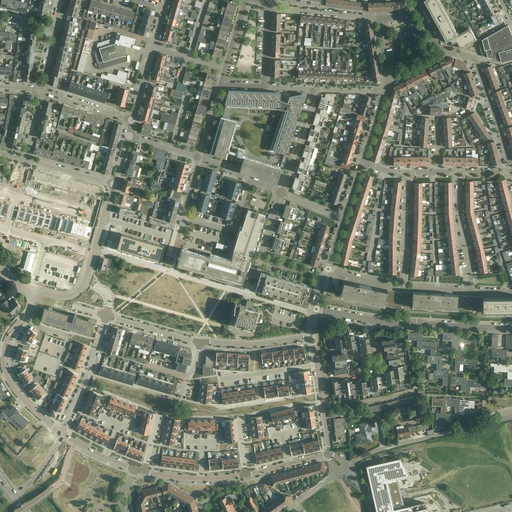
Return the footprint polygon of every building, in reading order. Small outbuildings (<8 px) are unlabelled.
[(15,0),(13,0),(8,0),(7,8),(13,10),(15,0)] [(21,2),(15,0),(13,10),(19,11),(21,2)] [(184,3),(182,3),(174,0),(172,6),(187,10),(188,10),(189,7),(185,6),(183,6),(184,3)] [(386,2),(385,2),(378,2),(367,3),(368,11),(379,11),(392,10),(391,2),(391,0),(387,0),(386,1),(386,2)] [(471,29),(465,33),(458,37),(437,0),(427,0),(425,2),(426,4),(427,4),(431,10),(430,11),(433,16),(434,15),(440,26),(439,27),(441,32),(443,31),(446,38),(445,39),(447,41),(450,39),(453,44),(458,41),(461,47),(462,46),(463,48),(467,45),(467,44),(474,40),(474,41),(477,40),(471,29)] [(490,4),(488,0),(486,0),(480,3),(477,5),(480,10),(483,8),(490,4)] [(27,3),(21,2),(19,11),(25,12),(27,3)] [(236,5),(228,2),(225,11),(233,13),(236,5)] [(493,9),(490,4),(483,8),(485,13),(493,9)] [(187,10),(172,6),(170,12),(179,14),(181,15),(182,12),(186,13),(187,10)] [(47,10),(31,7),(30,9),(38,11),(37,15),(46,17),(47,13),(46,13),(47,10)] [(495,13),(493,9),(485,13),(488,17),(495,13)] [(233,13),(225,11),(223,20),(231,22),(233,13)] [(498,11),(495,13),(488,17),(488,18),(491,16),(493,21),(501,16),(498,11)] [(179,14),(170,12),(169,18),(181,21),(186,23),(186,20),(181,19),(182,18),(178,17),(179,14)] [(504,21),(501,16),(493,21),(496,25),(504,21)] [(181,21),(169,18),(167,24),(175,26),(176,23),(180,24),(181,21)] [(67,20),(66,20),(65,23),(63,22),(63,25),(75,27),(77,28),(78,23),(76,22),(67,20)] [(231,22),(223,20),(220,28),(228,31),(231,22)] [(97,23),(90,21),(88,29),(95,30),(97,23)] [(181,28),(175,26),(167,24),(165,30),(174,32),(174,29),(179,30),(180,28),(181,29),(181,28)] [(75,27),(63,25),(62,27),(64,27),(64,30),(72,32),(74,33),(75,27)] [(511,34),(508,25),(484,39),(488,57),(501,61),(502,61),(501,61),(511,58),(511,34)] [(228,31),(220,28),(218,37),(226,39),(228,31)] [(174,32),(165,30),(164,35),(176,39),(179,40),(180,37),(174,35),(175,32),(174,32)] [(17,34),(11,33),(7,49),(10,49),(11,44),(12,41),(15,41),(15,39),(17,34)] [(130,37),(121,34),(117,33),(116,39),(115,44),(118,43),(123,42),(131,44),(133,44),(134,44),(135,41),(134,40),(134,38),(130,37)] [(176,39),(164,35),(163,40),(163,41),(175,44),(176,43),(177,42),(176,41),(176,39)] [(226,39),(218,37),(215,46),(223,48),(226,39)] [(70,42),(61,40),(61,43),(59,42),(58,45),(72,48),(73,48),(73,46),(69,45),(70,42)] [(118,43),(115,44),(112,44),(109,45),(106,46),(102,47),(99,48),(97,44),(95,55),(100,53),(101,56),(102,59),(103,62),(106,61),(109,60),(112,59),(115,58),(118,57),(121,56),(124,55),(126,61),(126,46),(131,47),(131,44),(123,42),(118,43)] [(223,48),(215,46),(213,55),(221,57),(223,48)] [(173,56),(160,53),(159,53),(158,58),(170,61),(170,59),(172,59),(173,56)] [(69,58),(56,55),(55,57),(57,57),(56,60),(65,62),(68,63),(69,58)] [(171,62),(170,61),(158,58),(156,64),(164,66),(165,63),(170,65),(171,62)] [(137,67),(138,59),(135,59),(134,66),(130,66),(130,69),(134,70),(135,67),(137,67)] [(33,63),(18,61),(17,64),(23,65),(23,64),(26,65),(25,68),(32,69),(33,63)] [(445,61),(444,61),(441,62),(439,63),(441,68),(443,70),(445,69),(450,78),(453,76),(450,71),(452,70),(453,66),(451,65),(448,67),(445,61)] [(466,63),(461,61),(459,68),(461,69),(462,71),(464,70),(465,71),(467,70),(465,66),(466,63)] [(164,66),(156,64),(154,70),(162,72),(168,73),(169,70),(163,69),(164,66)] [(442,71),(438,64),(433,67),(439,78),(439,79),(442,77),(439,72),(442,71)] [(439,78),(433,67),(428,69),(431,76),(434,75),(436,80),(439,78)] [(162,72),(154,70),(153,75),(170,80),(171,77),(162,75),(162,72)] [(429,77),(425,70),(420,73),(425,83),(426,83),(426,85),(427,85),(428,87),(430,85),(426,78),(429,77)] [(496,77),(494,71),(487,73),(489,79),(496,77)] [(472,77),(470,72),(463,74),(464,77),(460,78),(461,81),(465,79),(472,77)] [(14,73),(13,77),(13,82),(16,82),(17,79),(17,76),(24,77),(24,80),(31,81),(31,75),(18,73),(14,73)] [(215,76),(207,73),(205,82),(212,84),(215,76)] [(425,83),(420,73),(415,76),(423,92),(426,91),(424,87),(423,84),(425,83)] [(51,75),(49,85),(53,86),(57,86),(66,89),(67,84),(58,81),(59,77),(51,75)] [(124,84),(126,79),(123,78),(120,77),(117,76),(115,81),(124,84)] [(423,92),(415,76),(410,79),(414,86),(416,84),(421,93),(423,92)] [(474,83),(472,77),(465,79),(466,82),(463,84),(464,85),(467,85),(474,83)] [(414,86),(410,79),(404,82),(408,89),(411,87),(416,97),(419,95),(414,86)] [(71,81),(68,91),(73,92),(76,83),(71,81)] [(212,84),(205,82),(202,91),(210,93),(212,84)] [(407,89),(403,82),(398,85),(403,94),(405,97),(407,101),(409,100),(407,96),(408,96),(405,90),(407,89)] [(76,83),(73,92),(78,94),(81,85),(76,83)] [(149,89),(149,90),(162,94),(163,91),(160,90),(161,87),(158,86),(155,85),(150,84),(149,89)] [(81,85),(78,94),(83,96),(86,86),(81,85)] [(403,94),(398,85),(393,88),(396,94),(399,93),(401,96),(403,94)] [(86,86),(83,96),(89,97),(92,88),(86,86)] [(92,88),(89,97),(94,99),(97,90),(92,88)] [(97,90),(94,99),(99,101),(102,91),(97,90)] [(162,94),(149,90),(147,96),(155,98),(156,95),(162,96),(162,94)] [(182,92),(175,90),(173,97),(176,98),(181,99),(183,93),(182,92)] [(225,104),(280,106),(280,94),(280,93),(229,90),(225,104)] [(503,96),(500,90),(493,93),(495,98),(503,96)] [(102,91),(99,101),(104,102),(107,93),(102,91)] [(210,93),(202,91),(199,99),(207,102),(210,93)] [(332,94),(326,93),(324,98),(321,97),(319,102),(328,105),(332,94)] [(272,150),(285,154),(305,94),(290,97),(272,150)] [(372,97),(365,95),(363,101),(370,103),(372,97)] [(465,95),(464,98),(458,96),(457,99),(471,104),(473,98),(465,95)] [(161,99),(155,98),(147,96),(145,101),(153,104),(154,101),(165,104),(166,101),(161,99)] [(504,101),(503,96),(495,98),(497,104),(504,101)] [(207,102),(199,99),(197,108),(205,110),(207,102)] [(471,104),(457,99),(456,102),(457,102),(462,104),(461,107),(469,109),(471,104)] [(22,100),(21,103),(17,103),(17,106),(21,106),(28,108),(29,101),(22,100)] [(153,104),(145,101),(144,107),(157,111),(158,108),(153,106),(153,104)] [(370,103),(363,101),(362,105),(360,104),(360,105),(356,104),(355,105),(360,107),(361,107),(361,108),(368,110),(370,103)] [(328,105),(319,102),(318,106),(318,108),(321,109),(320,111),(326,113),(328,105)] [(395,104),(388,102),(386,107),(394,109),(393,110),(397,111),(397,108),(394,107),(395,104)] [(69,107),(63,105),(61,111),(60,114),(64,115),(63,118),(63,119),(65,119),(66,116),(69,107)] [(507,109),(506,106),(499,109),(501,114),(508,112),(511,110),(511,108),(507,109)] [(75,108),(69,107),(66,116),(72,118),(73,115),(75,108)] [(157,111),(144,107),(141,115),(150,118),(151,112),(161,115),(160,120),(168,123),(175,124),(177,116),(169,114),(157,111)] [(394,109),(386,107),(385,113),(392,115),(396,116),(396,113),(393,112),(393,110),(394,109)] [(205,110),(197,108),(194,117),(202,119),(205,110)] [(79,117),(78,120),(84,122),(84,120),(87,112),(81,110),(79,117)] [(326,113),(320,111),(319,114),(316,113),(314,118),(323,121),(326,113)] [(26,114),(19,112),(18,119),(25,120),(26,114)] [(93,114),(87,112),(84,120),(90,122),(91,120),(93,114)] [(477,117),(474,112),(467,116),(469,119),(467,120),(468,123),(471,121),(477,117)] [(510,118),(508,112),(501,114),(503,120),(510,118)] [(51,115),(43,113),(41,119),(50,121),(51,115)] [(150,118),(141,115),(140,121),(155,125),(156,122),(153,121),(154,119),(150,118)] [(365,117),(357,115),(356,118),(355,117),(355,118),(351,116),(350,119),(352,120),(352,119),(363,123),(365,117)] [(104,118),(98,116),(96,122),(96,123),(102,124),(104,118)] [(202,119),(194,117),(192,125),(200,128),(202,119)] [(210,154),(225,158),(235,121),(222,117),(221,117),(210,154)] [(480,122),(477,117),(471,121),(472,123),(470,125),(471,128),(474,126),(480,122)] [(323,121),(314,118),(313,122),(313,124),(315,125),(315,127),(320,129),(323,121)] [(511,120),(510,118),(503,120),(505,126),(511,123),(511,120)] [(352,119),(352,120),(351,123),(350,122),(347,122),(346,124),(349,125),(353,126),(362,129),(363,123),(352,119)] [(391,121),(384,119),(382,125),(386,126),(385,128),(388,129),(389,126),(391,121)] [(484,127),(480,122),(474,126),(476,128),(473,130),(475,132),(484,127)] [(122,125),(115,123),(113,129),(120,131),(122,125)] [(175,124),(168,123),(166,130),(173,132),(175,124)] [(141,131),(145,132),(150,133),(150,134),(152,127),(143,124),(141,131)] [(200,128),(192,125),(189,134),(197,136),(200,128)] [(381,127),(380,133),(379,133),(387,135),(388,129),(385,128),(386,126),(382,125),(382,127),(381,127)] [(362,129),(353,126),(352,129),(348,128),(347,131),(348,131),(352,132),(360,134),(362,129)] [(320,129),(315,127),(314,130),(311,129),(309,134),(318,137),(320,129)] [(487,131),(484,127),(475,132),(478,137),(481,135),(481,136),(487,131)] [(22,133),(15,131),(14,135),(11,134),(10,137),(13,137),(20,139),(22,133)] [(360,134),(352,132),(348,131),(347,134),(347,136),(347,137),(358,140),(360,134)] [(490,136),(487,131),(481,136),(484,140),(490,136)] [(197,136),(189,134),(187,143),(195,145),(197,136)] [(321,138),(318,137),(309,134),(308,138),(308,139),(307,140),(310,141),(309,143),(315,145),(316,143),(319,144),(321,138)] [(119,137),(111,135),(110,141),(117,143),(119,137)] [(20,139),(13,137),(10,148),(15,149),(16,145),(19,146),(20,139)] [(358,140),(347,137),(346,142),(346,143),(348,143),(356,146),(358,140)] [(117,143),(110,141),(108,140),(106,146),(115,149),(117,143)] [(141,145),(134,143),(132,149),(133,150),(132,153),(141,155),(142,152),(139,151),(141,145)] [(315,145),(309,143),(308,146),(305,145),(304,150),(313,153),(315,145)] [(356,146),(348,143),(347,146),(346,146),(345,148),(344,147),(344,148),(346,149),(354,152),(356,146)] [(41,148),(35,146),(33,154),(39,156),(41,148)] [(497,152),(496,147),(488,149),(489,151),(487,152),(488,155),(490,154),(497,152)] [(115,150),(108,148),(106,148),(105,148),(104,150),(105,151),(104,154),(106,155),(106,154),(113,156),(115,150)] [(60,150),(54,149),(53,152),(51,159),(57,161),(59,153),(60,150)] [(151,155),(150,158),(152,158),(157,160),(161,161),(165,162),(168,152),(156,149),(153,155),(151,155)] [(354,152),(346,149),(345,152),(344,151),(344,153),(342,153),(342,154),(344,155),(352,157),(354,152)] [(53,152),(47,150),(45,157),(51,159),(53,152)] [(313,153),(304,150),(302,155),(302,156),(305,157),(304,159),(310,161),(313,153)] [(92,152),(89,161),(83,160),(81,167),(91,170),(95,153),(92,152)] [(131,152),(129,159),(138,162),(139,159),(142,160),(143,156),(141,155),(132,153),(131,152)] [(66,155),(59,153),(57,161),(64,162),(66,155)] [(106,154),(106,155),(105,158),(103,157),(102,160),(104,160),(112,162),(113,156),(106,154)] [(340,159),(330,156),(327,155),(324,163),(334,166),(335,161),(341,163),(340,166),(349,169),(351,163),(340,159)] [(352,157),(344,155),(343,158),(342,157),(342,159),(340,158),(340,159),(351,163),(352,157)] [(379,157),(372,155),(371,161),(378,163),(379,157)] [(279,168),(279,169),(244,157),(242,163),(240,171),(276,183),(280,169),(279,168)] [(83,160),(77,158),(75,165),(81,167),(83,160)] [(310,161),(304,159),(303,162),(300,161),(298,167),(307,170),(310,170),(312,165),(309,164),(310,161)] [(104,160),(103,164),(102,163),(101,166),(110,168),(112,162),(104,160)] [(127,168),(125,174),(137,177),(139,167),(135,166),(136,162),(129,160),(127,168)] [(157,163),(156,168),(159,169),(163,170),(165,162),(161,161),(157,160),(156,163),(157,163)] [(180,162),(178,167),(187,170),(189,165),(180,162)] [(101,166),(99,172),(108,175),(110,168),(101,166)] [(307,170),(298,167),(297,171),(297,172),(300,173),(299,175),(305,177),(307,170)] [(207,168),(206,174),(215,176),(217,171),(207,168)] [(347,174),(340,172),(338,178),(345,181),(347,174)] [(305,177),(299,175),(298,178),(295,177),(293,182),(302,185),(305,177)] [(345,181),(338,178),(336,184),(343,187),(345,181)] [(124,179),(122,184),(142,190),(143,188),(142,186),(135,184),(136,181),(131,179),(130,181),(129,180),(124,179)] [(231,180),(230,186),(239,188),(240,183),(231,180)] [(302,185),(293,182),(292,187),(292,188),(294,189),(293,193),(299,195),(302,185)] [(174,183),(172,188),(181,191),(183,185),(174,183)] [(122,185),(121,190),(125,192),(129,193),(131,193),(131,190),(140,192),(143,192),(143,190),(142,190),(122,184),(122,185)] [(203,184),(201,189),(211,192),(212,187),(203,184)] [(369,188),(362,185),(361,191),(368,193),(370,194),(371,192),(368,191),(369,188)] [(341,192),(334,190),(332,196),(339,198),(341,192)] [(509,196),(508,190),(500,192),(498,193),(499,198),(502,198),(509,196)] [(228,191),(227,196),(236,199),(237,194),(228,191)] [(120,194),(119,197),(133,201),(134,198),(131,197),(131,196),(120,193),(120,194)] [(200,193),(199,199),(208,201),(210,196),(200,193)] [(339,198),(332,196),(330,202),(337,204),(339,198)] [(366,199),(359,196),(357,202),(360,203),(360,206),(363,207),(364,204),(366,199)] [(119,197),(117,203),(125,205),(126,202),(132,204),(133,201),(119,197)] [(172,199),(170,198),(168,197),(167,201),(169,201),(168,203),(178,206),(179,203),(180,203),(180,201),(172,199)] [(225,200),(224,206),(233,208),(235,203),(225,200)] [(0,214),(5,216),(9,205),(0,202),(0,214)] [(137,202),(135,208),(135,211),(141,213),(142,210),(144,205),(141,204),(138,203),(137,202)] [(290,202),(289,206),(286,205),(286,206),(285,206),(284,211),(293,213),(293,214),(296,214),(298,209),(295,208),(296,204),(290,202)] [(356,204),(354,210),(361,212),(363,207),(360,206),(360,203),(357,202),(357,204),(356,204)] [(511,207),(510,202),(503,203),(505,209),(508,208),(509,211),(511,209),(511,208),(511,207)] [(178,206),(168,203),(167,206),(169,206),(168,210),(177,212),(178,210),(177,209),(178,206)] [(197,204),(196,209),(205,212),(207,206),(197,204)] [(399,205),(391,204),(391,210),(394,211),(394,213),(397,213),(398,211),(399,205)] [(452,211),(452,205),(444,205),(445,209),(443,209),(442,211),(445,211),(448,211),(448,214),(452,214),(452,211)] [(124,208),(116,206),(115,212),(128,216),(128,214),(129,214),(130,213),(123,211),(124,208)] [(19,207),(15,219),(54,230),(53,231),(58,232),(58,231),(90,240),(93,228),(61,219),(57,218),(19,207)] [(177,212),(168,210),(165,209),(163,214),(165,215),(175,218),(176,214),(177,214),(177,212)] [(244,269),(245,268),(246,268),(246,267),(247,267),(247,266),(247,265),(246,265),(246,263),(249,264),(264,215),(258,213),(258,211),(255,210),(255,212),(248,210),(241,230),(240,230),(236,241),(231,260),(203,251),(202,255),(182,248),(180,255),(178,255),(177,258),(179,258),(177,265),(204,273),(204,275),(232,283),(232,281),(235,282),(234,284),(241,286),(242,284),(247,270),(244,269)] [(475,218),(474,212),(473,213),(470,213),(470,210),(466,210),(467,214),(466,214),(468,220),(475,218)] [(222,211),(221,216),(230,219),(232,213),(222,211)] [(293,213),(284,211),(282,216),(285,217),(284,219),(290,221),(293,214),(293,213)] [(445,211),(445,214),(445,220),(453,219),(452,214),(448,214),(448,211),(445,211)] [(175,218),(165,215),(164,216),(166,217),(165,220),(174,223),(175,221),(174,220),(175,218)] [(360,218),(353,215),(351,221),(360,224),(362,218),(360,218)] [(511,221),(511,215),(507,217),(503,218),(504,224),(508,223),(511,221)] [(290,221),(284,219),(284,222),(281,221),(280,222),(279,226),(288,229),(290,221)] [(360,224),(351,221),(349,226),(359,230),(360,230),(361,228),(359,227),(360,224)] [(330,226),(323,224),(321,230),(328,232),(330,226)] [(288,229),(279,226),(277,232),(280,233),(279,236),(285,237),(288,229)] [(328,232),(321,230),(320,232),(317,231),(316,234),(319,235),(319,236),(326,238),(328,232)] [(455,237),(454,231),(447,232),(447,235),(444,235),(444,238),(447,238),(448,238),(451,237),(451,240),(455,239),(454,237),(455,237)] [(354,234),(347,232),(345,238),(346,238),(349,239),(348,241),(351,242),(352,240),(354,234)] [(121,234),(117,249),(141,256),(143,256),(160,261),(165,246),(149,242),(144,240),(121,234)] [(285,237),(279,236),(278,238),(275,237),(275,238),(274,243),(283,246),(285,247),(287,241),(284,240),(285,237)] [(326,238),(319,236),(317,241),(324,244),(326,238)] [(392,239),(392,237),(389,236),(389,239),(388,239),(388,242),(388,245),(396,245),(396,239),(392,239)] [(455,239),(451,240),(451,237),(448,238),(448,240),(448,246),(456,245),(455,239)] [(345,241),(344,241),(343,246),(351,248),(351,245),(355,246),(356,243),(352,242),(351,242),(348,241),(349,239),(346,238),(345,241)] [(483,246),(481,240),(474,242),(475,248),(476,248),(479,247),(480,250),(483,249),(482,246),(483,246)] [(317,241),(315,247),(322,249),(324,244),(317,241)] [(283,246),(274,243),(272,248),(275,249),(274,252),(280,254),(283,246)] [(423,244),(413,243),(413,249),(417,250),(416,252),(420,253),(420,250),(423,250),(423,244)] [(315,247),(313,246),(311,252),(321,255),(322,249),(315,247)] [(484,255),(483,249),(480,250),(479,247),(476,248),(477,250),(476,250),(477,256),(484,255)] [(413,252),(412,257),(412,258),(419,258),(420,256),(423,256),(423,253),(420,253),(416,252),(417,250),(413,249),(413,252)] [(321,255),(311,252),(311,255),(313,255),(312,259),(319,261),(321,255)] [(100,257),(97,271),(108,273),(111,260),(100,257)] [(348,259),(341,258),(340,263),(351,266),(351,263),(347,262),(348,259)] [(319,261),(312,259),(310,264),(317,267),(319,261)] [(255,289),(302,303),(305,293),(308,294),(311,286),(260,271),(255,289)] [(343,280),(342,286),(340,293),(357,297),(357,294),(362,295),(361,298),(384,302),(387,290),(373,287),(372,288),(370,288),(371,286),(365,285),(365,287),(360,285),(356,285),(357,283),(343,280)] [(413,293),(412,305),(457,308),(458,295),(436,294),(436,295),(427,295),(427,293),(413,293)] [(511,297),(486,298),(482,298),(482,312),(483,312),(483,311),(488,311),(488,313),(490,313),(490,311),(495,311),(495,312),(495,313),(498,313),(498,311),(503,311),(503,312),(502,312),(502,313),(505,313),(505,311),(510,311),(510,312),(510,313),(511,312),(511,297)] [(11,305),(6,300),(1,305),(6,310),(7,308),(13,314),(21,306),(15,300),(11,305)] [(234,324),(252,329),(253,325),(255,319),(259,320),(260,317),(261,317),(262,311),(258,310),(252,308),(252,305),(247,304),(246,306),(239,304),(235,303),(233,309),(234,309),(233,312),(237,313),(235,320),(234,324)] [(45,308),(44,311),(41,320),(70,328),(70,329),(73,330),(73,329),(90,334),(94,322),(76,317),(77,314),(74,314),(74,316),(45,308)] [(29,328),(26,333),(34,338),(37,334),(39,331),(37,329),(34,327),(33,330),(29,328)] [(407,340),(417,340),(416,347),(421,347),(422,341),(422,333),(408,332),(407,340)] [(457,333),(443,332),(442,340),(452,341),(451,347),(456,347),(457,335),(457,333)] [(26,333),(23,338),(26,340),(24,342),(29,346),(34,338),(26,333)] [(471,336),(457,335),(456,347),(456,349),(461,350),(461,349),(463,349),(464,343),(470,344),(471,336)] [(120,339),(110,336),(109,341),(118,344),(120,339)] [(148,337),(143,336),(140,345),(139,348),(139,349),(144,350),(148,337)] [(153,339),(148,337),(144,350),(149,352),(153,339)] [(157,340),(154,349),(155,349),(154,352),(159,353),(159,351),(162,342),(157,340)] [(78,342),(76,348),(85,351),(86,351),(87,349),(88,346),(88,345),(78,341),(78,342)] [(436,342),(422,341),(421,347),(421,349),(430,349),(430,356),(435,356),(436,342)] [(172,344),(170,354),(175,355),(178,346),(172,344)] [(18,347),(17,353),(28,356),(30,350),(28,350),(29,347),(23,345),(22,348),(18,347)] [(117,349),(107,346),(106,352),(115,354),(117,349)] [(76,348),(74,354),(83,357),(84,358),(86,351),(85,351),(76,348)] [(183,351),(179,349),(177,357),(173,368),(184,371),(187,362),(189,363),(191,359),(188,358),(189,354),(183,352),(183,351)] [(332,355),(332,360),(334,359),(347,357),(347,355),(345,356),(344,353),(347,352),(346,349),(344,349),(341,350),(342,353),(332,355)] [(506,350),(492,349),(492,357),(501,357),(501,364),(506,364),(506,350)] [(17,353),(15,358),(19,359),(18,362),(24,364),(26,356),(28,356),(17,353)] [(74,354),(72,360),(82,364),(84,358),(83,357),(74,354)] [(205,364),(203,364),(203,367),(203,370),(203,372),(203,375),(212,374),(213,363),(213,356),(206,355),(205,364)] [(436,365),(436,370),(441,371),(442,356),(435,356),(430,356),(428,355),(427,365),(436,365)] [(455,356),(455,359),(456,359),(456,360),(455,360),(455,370),(455,372),(458,372),(459,370),(460,364),(469,364),(469,359),(470,357),(455,356)] [(392,363),(393,368),(394,367),(397,366),(398,366),(397,363),(401,362),(400,357),(399,357),(385,359),(385,360),(386,360),(386,361),(388,361),(388,364),(392,363)] [(469,359),(469,364),(468,373),(473,373),(474,367),(483,367),(483,360),(469,359)] [(72,360),(69,367),(80,370),(80,369),(81,367),(82,364),(72,360)] [(498,372),(498,371),(507,372),(507,378),(511,379),(511,373),(511,364),(506,364),(501,364),(490,363),(491,366),(494,366),(494,372),(498,372)] [(106,377),(109,366),(102,364),(102,366),(99,375),(106,377)] [(21,372),(18,374),(21,379),(31,372),(30,372),(29,373),(24,366),(19,369),(21,372)] [(106,377),(112,379),(116,368),(109,366),(106,377)] [(122,370),(116,368),(112,379),(119,381),(122,370)] [(68,369),(66,375),(74,380),(75,380),(77,377),(78,375),(78,374),(68,369)] [(129,372),(122,370),(119,381),(126,383),(129,372)] [(429,373),(429,379),(433,380),(433,377),(443,378),(442,385),(447,385),(448,371),(441,371),(436,370),(434,370),(433,373),(429,373)] [(31,372),(21,379),(24,384),(27,382),(29,384),(34,381),(32,378),(34,377),(31,372)] [(129,372),(126,383),(133,385),(136,374),(129,372)] [(136,384),(143,386),(147,375),(140,373),(136,384)] [(66,375),(63,381),(72,386),(73,386),(75,380),(74,380),(66,375)] [(153,377),(147,375),(143,386),(150,388),(153,377)] [(160,379),(153,377),(150,388),(157,390),(160,379)] [(466,377),(452,377),(452,384),(461,385),(461,391),(465,392),(466,392),(466,379),(466,377)] [(167,381),(160,379),(157,390),(163,392),(167,381)] [(484,381),(466,379),(466,392),(465,392),(465,394),(470,394),(470,387),(479,388),(479,390),(484,390),(484,381)] [(32,388),(30,391),(34,395),(42,387),(36,381),(30,386),(32,388)] [(63,381),(60,387),(69,392),(70,392),(73,386),(72,386),(63,381)] [(170,394),(171,392),(173,383),(167,381),(163,392),(170,394)] [(202,382),(201,389),(212,390),(213,383),(202,382)] [(277,385),(270,386),(272,397),(279,396),(277,387),(277,385)] [(270,386),(264,387),(265,398),(272,397),(270,386)] [(42,387),(34,395),(38,399),(40,397),(42,399),(48,394),(42,387)] [(60,387),(57,393),(66,398),(67,398),(70,392),(69,392),(60,387)] [(255,389),(248,390),(249,400),(256,399),(255,389)] [(248,390),(241,391),(243,401),(249,400),(248,390)] [(93,391),(91,396),(99,400),(101,395),(93,391)] [(241,391),(235,392),(236,402),(243,401),(241,391)] [(228,392),(221,393),(223,404),(230,403),(228,392)] [(235,392),(228,392),(230,403),(236,402),(235,392)] [(59,394),(56,399),(64,403),(65,403),(67,398),(66,398),(57,393),(59,394)] [(91,396),(89,401),(97,405),(99,400),(91,396)] [(111,396),(107,406),(114,409),(118,398),(111,396)] [(118,398),(114,409),(120,411),(124,401),(118,398)] [(446,399),(432,398),(431,406),(441,406),(440,413),(445,413),(446,406),(446,399)] [(446,398),(446,399),(446,406),(455,406),(454,415),(457,415),(457,413),(459,413),(460,400),(460,399),(446,398)] [(56,399),(54,404),(62,408),(65,403),(64,403),(56,399)] [(460,400),(459,413),(459,414),(464,414),(464,408),(474,408),(474,401),(460,400)] [(89,401),(87,406),(95,410),(97,405),(89,401)] [(124,401),(120,411),(126,414),(130,403),(124,401)] [(130,403),(126,414),(132,416),(136,406),(130,403)] [(54,404),(52,409),(60,412),(60,413),(62,408),(54,404)] [(19,411),(14,406),(6,414),(8,415),(11,412),(14,415),(12,417),(24,428),(29,422),(18,412),(19,411)] [(87,406),(85,412),(93,415),(95,410),(87,406)] [(49,414),(51,415),(51,416),(54,418),(55,416),(56,417),(58,418),(59,416),(60,413),(60,412),(52,409),(49,414)] [(142,413),(141,416),(152,419),(153,414),(153,413),(143,411),(142,413)] [(436,413),(435,427),(443,427),(443,418),(450,418),(450,413),(445,413),(440,413),(436,413)] [(262,416),(251,417),(251,424),(262,423),(262,416)] [(170,417),(168,424),(179,426),(180,420),(170,417)] [(335,434),(336,441),(345,440),(343,422),(344,421),(344,418),(335,419),(336,422),(334,422),(335,432),(336,432),(336,434),(334,434),(335,434)] [(81,420),(76,430),(82,433),(87,423),(81,420)] [(87,423),(82,433),(88,436),(93,427),(87,423)] [(370,433),(376,432),(374,424),(368,425),(367,423),(359,425),(361,434),(356,435),(358,444),(372,441),(370,433)] [(168,424),(166,430),(177,433),(179,426),(168,424)] [(396,427),(396,430),(398,436),(410,433),(408,427),(403,428),(403,426),(402,425),(396,427)] [(93,427),(88,436),(93,439),(99,430),(93,427)] [(139,427),(138,432),(148,435),(150,429),(139,427)] [(263,429),(252,431),(253,438),(264,436),(263,429)] [(99,430),(93,439),(99,442),(104,433),(99,430)] [(166,430),(165,437),(176,439),(177,433),(166,430)] [(104,433),(99,442),(105,446),(110,436),(104,433)] [(165,437),(163,443),(174,446),(176,439),(165,437)] [(117,439),(113,449),(119,452),(123,442),(117,439)] [(123,442),(119,452),(126,454),(130,444),(123,442)] [(302,442),(296,444),(298,454),(305,453),(302,444),(303,444),(302,442)] [(130,444),(126,454),(131,456),(134,448),(129,446),(130,444)] [(296,444),(289,445),(292,456),(298,454),(296,444)] [(281,447),(274,449),(277,460),(283,458),(281,447)] [(134,448),(131,456),(136,458),(139,450),(134,448)] [(274,449),(268,450),(270,461),(277,460),(274,449)] [(139,450),(136,458),(141,460),(144,452),(139,450)] [(268,450),(261,452),(264,463),(270,461),(268,450)] [(261,452),(255,454),(257,464),(264,463),(261,452)] [(162,455),(161,466),(167,467),(169,456),(162,455)] [(215,458),(208,459),(210,470),(216,469),(215,458)] [(429,511),(428,510),(424,502),(402,507),(396,479),(409,476),(400,458),(366,466),(376,511),(429,511)] [(188,459),(187,469),(194,470),(195,459),(188,459)] [(280,483),(277,474),(270,476),(276,484),(280,483)] [(276,484),(270,476),(267,482),(274,487),(276,484)] [(179,489),(174,486),(170,494),(175,497),(179,489)] [(267,491),(266,490),(264,486),(259,487),(258,487),(259,489),(262,494),(267,491)] [(151,497),(148,488),(142,490),(148,498),(151,497)] [(184,492),(179,489),(175,497),(180,499),(184,492)] [(148,498),(142,490),(138,496),(146,501),(148,498)] [(189,495),(184,492),(180,499),(184,502),(189,495)] [(291,496),(282,494),(282,498),(290,503),(291,496)] [(195,498),(189,495),(184,502),(187,504),(195,498)] [(219,501),(223,509),(232,505),(231,503),(234,502),(232,497),(227,500),(225,497),(219,501)] [(251,508),(256,506),(255,506),(252,498),(251,497),(247,498),(248,500),(247,500),(251,508)] [(197,505),(195,498),(187,504),(188,507),(197,505)] [(290,503),(282,498),(279,500),(284,507),(290,503)] [(284,507),(279,500),(275,503),(280,510),(284,507)] [(277,511),(280,510),(275,503),(270,506),(274,511),(277,511)]
